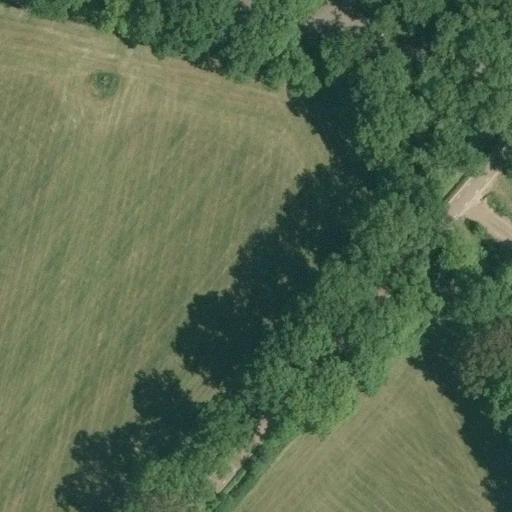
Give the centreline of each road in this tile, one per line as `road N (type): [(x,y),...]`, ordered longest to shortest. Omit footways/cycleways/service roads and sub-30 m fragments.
road 1 (unclassified): [(195,511),(511,146)]
road 2 (unclassified): [(511,88),(177,0)]
